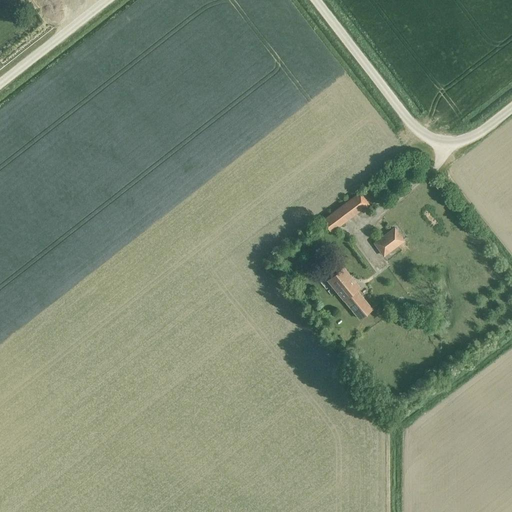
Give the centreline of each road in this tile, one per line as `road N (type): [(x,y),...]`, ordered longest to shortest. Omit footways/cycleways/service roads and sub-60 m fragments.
road 1 (unclassified): [(318,0),(426,134),(460,142),(511,102)]
road 2 (unclassified): [(0,89),(116,0)]
